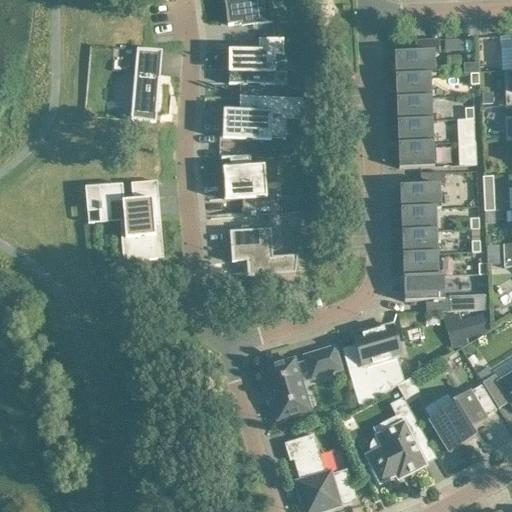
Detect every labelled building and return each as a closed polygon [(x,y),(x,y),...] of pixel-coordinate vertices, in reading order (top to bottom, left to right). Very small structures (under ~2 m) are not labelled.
[(223,0),(228,27),(253,23),(253,27),(272,24),(268,0),(223,0)] [(228,52),(228,71),(246,71),(246,84),(228,84),(228,86),(275,86),(275,71),(277,71),(277,66),(274,66),(274,57),(283,57),(283,41),(258,41),(258,53),(228,52)] [(394,55),(395,78),(430,77),(430,78),(435,77),(434,54),(439,54),(438,41),(415,42),(415,54),(394,55)] [(109,49),(107,72),(112,72),(130,74),(132,51),(114,49),(109,49)] [(136,51),(130,122),(156,124),(156,123),(152,123),(152,116),(155,116),(158,82),(159,82),(162,53),(137,51),(136,51)] [(478,63),(464,64),(464,74),(478,73),(478,63)] [(478,76),(470,76),(471,87),(478,87),(478,76)] [(395,78),(396,101),(431,100),(430,78),(430,77),(395,78)] [(492,95),(482,95),(483,105),(492,105),(492,95)] [(223,113),(222,141),(271,143),(272,116),(300,117),(300,120),(301,120),(301,121),(303,121),(302,100),(271,99),(240,98),(239,113),(223,113)] [(396,101),(397,124),(432,122),(431,100),(396,101)] [(474,110),(466,110),(466,121),(474,121),(474,110)] [(397,124),(398,147),(433,145),(432,122),(397,124)] [(475,132),(466,132),(467,144),(475,143),(475,132)] [(475,143),(467,144),(467,155),(476,155),(475,143)] [(433,145),(398,147),(399,170),(434,169),(433,145)] [(250,157),(221,160),(221,161),(230,160),(230,170),(223,171),(223,173),(222,173),(222,174),(223,174),(225,202),(266,199),(264,168),(251,169),(250,157)] [(400,188),(400,212),(436,210),(436,211),(441,211),(440,187),(444,187),(444,175),(420,176),(421,187),(400,188)] [(483,178),(484,213),(495,213),(493,178),(483,178)] [(160,228),(158,197),(156,197),(157,200),(133,202),(133,203),(124,203),(122,186),(98,188),(100,205),(98,205),(99,212),(100,212),(101,220),(124,218),(127,261),(124,261),(124,259),(123,259),(123,263),(157,260),(155,229),(160,228)] [(400,212),(401,234),(437,233),(436,211),(436,210),(400,212)] [(479,220),(471,221),(471,232),(479,232),(479,220)] [(230,234),(232,264),(247,263),(248,278),(296,275),(297,257),(273,259),(271,231),(230,234)] [(401,234),(402,257),(438,256),(437,233),(401,234)] [(480,243),(472,243),(472,255),(480,255),(480,243)] [(511,246),(503,247),(504,265),(504,269),(511,269),(511,246)] [(503,247),(486,248),(487,266),(504,265),(503,247)] [(402,257),(403,280),(439,279),(438,278),(438,256),(402,257)] [(487,266),(478,266),(479,278),(487,277),(487,266)] [(439,279),(403,280),(404,303),(425,303),(426,314),(449,313),(449,301),(444,301),(443,277),(438,278),(439,279)] [(485,298),(473,298),(474,312),(486,312),(485,298)] [(483,313),(461,320),(467,338),(489,332),(483,313)] [(414,315),(398,316),(401,328),(417,326),(414,315)] [(357,351),(343,354),(359,410),(403,384),(395,358),(401,356),(398,347),(393,327),(368,334),(367,331),(362,333),(363,336),(353,339),(357,351)] [(304,358),(308,371),(321,367),(324,377),(341,371),(335,348),(304,358)] [(262,370),(272,403),(277,422),(310,412),(294,360),(262,370)] [(487,369),(476,375),(482,384),(492,378),(487,369)] [(510,403),(511,407),(511,374),(499,383),(495,376),(492,378),(482,384),(498,410),(510,403)] [(420,395),(412,381),(398,389),(405,403),(420,395)] [(476,439),(471,431),(486,421),(485,419),(496,412),(481,387),(470,394),(469,393),(452,403),(454,407),(429,422),(449,455),(476,439)] [(401,426),(377,438),(377,439),(373,442),(371,446),(371,450),(372,455),(366,458),(372,469),(368,471),(369,472),(369,471),(376,485),(379,483),(380,485),(396,477),(398,481),(410,475),(411,477),(412,476),(411,474),(426,467),(416,448),(427,443),(403,399),(390,406),(390,407),(391,407),(401,426)] [(330,474),(325,476),(314,436),(284,445),(290,463),(294,462),(300,483),(296,484),(304,511),(326,511),(340,508),(339,505),(356,501),(347,472),(331,476),(330,474)]
